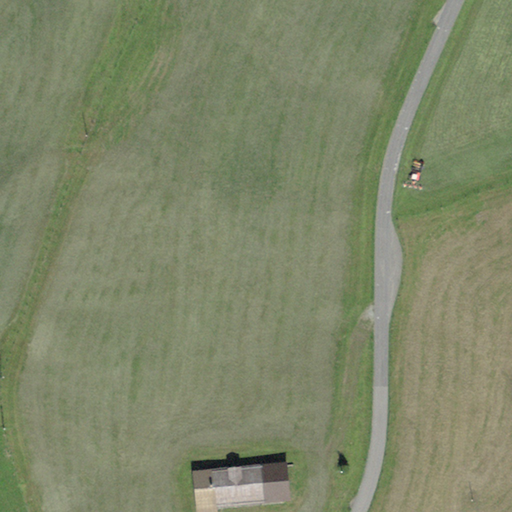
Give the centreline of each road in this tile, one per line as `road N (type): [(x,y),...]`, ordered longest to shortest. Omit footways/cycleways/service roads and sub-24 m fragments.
road 1 (unclassified): [(455,0),(406,109),(384,189),(378,438),(358,511)]
road 2 (track): [(303,481),(333,438),(353,350),(379,302)]
